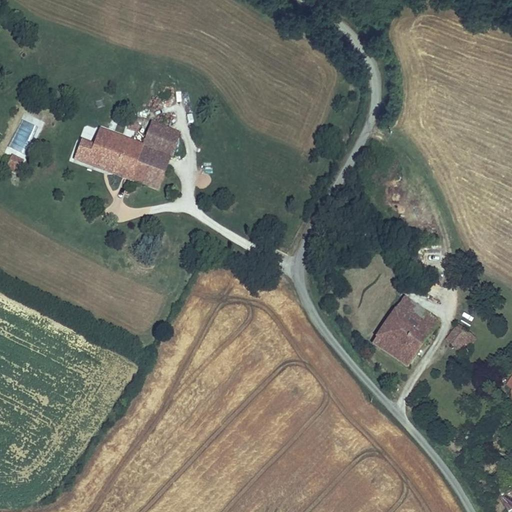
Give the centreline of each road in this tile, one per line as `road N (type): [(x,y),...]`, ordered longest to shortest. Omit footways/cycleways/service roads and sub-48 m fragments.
road 1 (unclassified): [(470,511),(434,454),(312,313),(299,286),(298,252),(361,132),(374,87),(359,42),(300,0)]
road 2 (unknown): [(296,269),(206,215),(170,206),(125,211),(118,193)]
